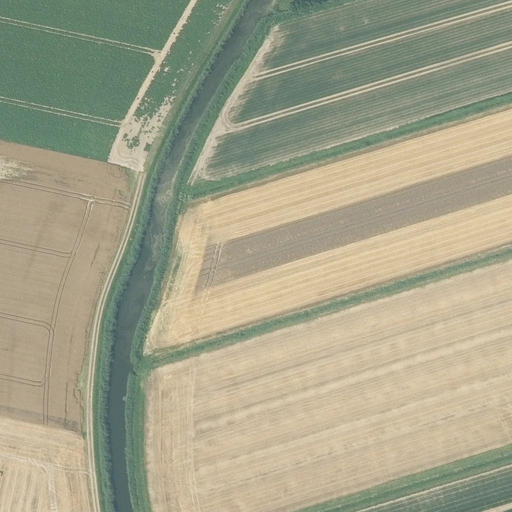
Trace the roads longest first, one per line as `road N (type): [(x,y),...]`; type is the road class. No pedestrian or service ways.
road 1 (track): [(97,511),(88,418),(98,310),(156,137),(235,0)]
road 2 (track): [(311,511),(511,450)]
road 3 (track): [(511,462),(348,511)]
